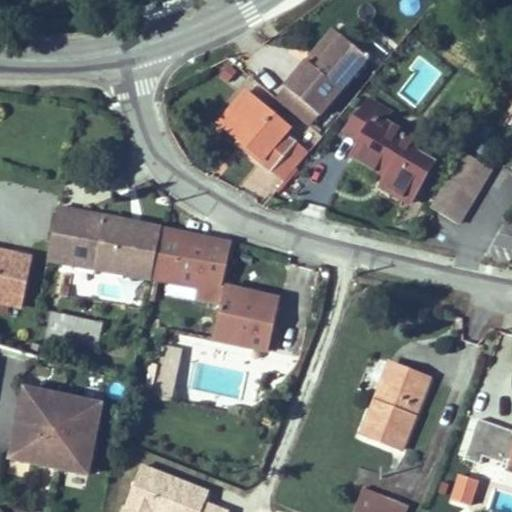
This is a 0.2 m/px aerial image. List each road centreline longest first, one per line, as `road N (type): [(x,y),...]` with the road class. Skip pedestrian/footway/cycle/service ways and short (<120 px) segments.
road 1 (unclassified): [(511,290),(287,234),(196,193),(151,145),(125,51)]
road 2 (tertiary): [(250,0),(125,51)]
road 3 (tertiary): [(125,51),(0,58)]
